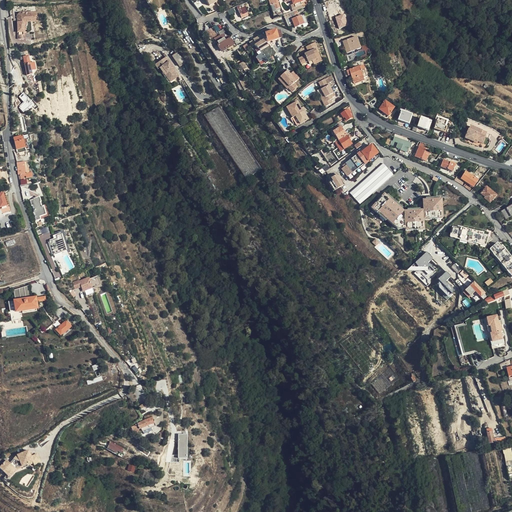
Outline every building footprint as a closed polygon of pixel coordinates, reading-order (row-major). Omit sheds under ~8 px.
[(280,8),(277,0),(270,0),(269,1),(270,6),(274,5),(276,9),(280,8)] [(247,13),(245,6),(242,8),(241,6),(238,8),(239,12),(238,12),(240,15),(247,13)] [(36,14),(24,15),(19,23),(20,37),(27,36),(26,26),(28,24),(37,22),(36,14)] [(300,16),(296,18),(291,20),(290,17),(285,19),(287,27),(293,25),(295,28),(304,24),(301,16),(300,16)] [(213,27),(207,30),(211,38),(218,35),(213,27)] [(232,37),(228,30),(218,36),(214,39),(217,45),(230,38),(232,37)] [(268,34),(262,36),(264,38),(267,37),(269,42),(271,42),(276,40),(282,38),(280,32),(277,33),(276,31),(270,33),(269,32),(267,32),(268,34)] [(253,47),(255,46),(265,40),(264,38),(262,36),(262,35),(253,40),(254,42),(251,44),(253,47)] [(342,41),(346,53),(356,50),(360,49),(356,37),(342,41)] [(233,43),(230,38),(217,45),(221,51),(224,49),(234,43),(233,43)] [(265,40),(255,46),(258,50),(256,51),(259,56),(258,57),(256,59),(260,65),(275,55),(267,43),(265,40)] [(235,42),(233,43),(234,43),(224,49),(226,53),(237,46),(235,42)] [(306,47),(308,51),(316,48),(317,47),(315,43),(306,47)] [(316,50),(309,53),(305,56),(305,58),(299,61),(301,66),(308,62),(309,64),(313,62),(316,60),(317,62),(322,60),(319,53),(317,54),(316,50)] [(27,51),(24,53),(25,56),(19,58),(20,61),(24,60),(27,76),(32,74),(27,51)] [(184,65),(177,55),(173,58),(180,68),(184,65)] [(179,77),(166,58),(157,65),(160,68),(162,66),(171,78),(173,76),(175,79),(179,77)] [(353,81),(361,78),(366,76),(362,65),(344,72),(345,76),(349,75),(351,81),(353,81)] [(162,66),(160,68),(171,82),(175,79),(173,76),(171,78),(162,66)] [(298,78),(293,73),(290,75),(288,74),(285,70),(276,79),(282,85),(283,84),(291,92),(296,88),(296,87),(293,83),(298,78)] [(322,89),(321,90),(324,97),(323,98),(325,102),(323,103),(325,106),(332,103),(330,100),(332,99),(331,97),(330,95),(333,93),(329,85),(327,86),(323,79),(318,82),(322,89)] [(309,120),(303,111),(301,112),(299,109),(295,102),(285,109),(291,118),(294,116),(300,125),(309,120)] [(394,108),(385,102),(380,109),(388,116),(394,108)] [(352,118),(349,114),(350,114),(348,110),(342,114),(344,118),(345,117),(347,121),(352,118)] [(409,125),(413,115),(401,111),(398,121),(409,125)] [(297,127),(300,125),(294,116),(291,118),(295,124),(297,127)] [(428,131),(431,122),(421,118),(418,128),(428,131)] [(434,129),(441,131),(444,133),(446,128),(445,127),(446,123),(438,120),(434,129)] [(339,140),(346,135),(341,127),(337,129),(336,127),(332,129),(339,140)] [(480,136),(482,132),(469,127),(465,138),(477,143),(478,142),(483,144),(485,138),(480,136)] [(351,144),(346,135),(339,140),(344,149),(351,144)] [(17,138),(13,139),(16,151),(25,148),(22,136),(17,138)] [(411,144),(395,138),(394,139),(393,138),(390,145),(396,147),(396,148),(400,149),(400,150),(407,153),(408,150),(409,150),(411,144)] [(344,149),(339,140),(335,142),(340,151),(344,149)] [(424,143),(421,142),(416,154),(414,153),(412,157),(426,162),(429,154),(427,153),(428,151),(428,150),(422,148),(424,143)] [(342,167),(343,168),(344,169),(345,169),(346,169),(347,170),(348,170),(350,169),(353,173),(378,153),(372,145),(342,167)] [(456,168),(457,164),(456,164),(458,160),(449,156),(447,161),(444,160),(441,167),(452,171),(454,167),(456,168)] [(360,204),(366,199),(393,174),(381,161),(348,192),(360,204)] [(332,168),(325,173),(328,176),(334,171),(332,168)] [(495,178),(500,172),(493,169),(488,175),(495,178)] [(331,177),(331,181),(338,189),(344,185),(336,173),(331,177)] [(466,182),(470,176),(466,173),(461,179),(466,182)] [(477,180),(470,176),(466,182),(473,186),(477,180)] [(496,195),(486,187),(481,194),(485,197),(484,198),(490,202),(496,195)] [(0,206),(0,209),(10,207),(5,193),(3,194),(7,206),(0,208),(0,206)] [(384,197),(399,208),(401,206),(393,200),(392,201),(389,198),(389,197),(386,194),(384,197)] [(424,219),(444,216),(441,198),(438,198),(426,199),(422,200),(423,209),(419,209),(407,211),(403,212),(399,208),(384,197),(382,195),(371,208),(386,220),(397,229),(405,228),(425,225),(424,222),(424,219)] [(46,215),(44,208),(42,208),(39,198),(34,200),(34,201),(30,202),(32,206),(33,206),(35,215),(35,216),(36,221),(40,220),(40,217),(46,215)] [(511,206),(502,212),(507,220),(511,217),(511,218),(511,217),(511,206)] [(386,220),(371,208),(369,211),(375,216),(376,214),(379,216),(378,218),(384,223),(386,220)] [(458,224),(457,227),(485,234),(486,231),(458,224)] [(485,234),(457,227),(453,226),(450,238),(479,246),(476,258),(482,259),(488,267),(493,263),(507,282),(511,278),(511,259),(502,247),(500,243),(496,245),(489,235),(485,234)] [(50,257),(59,255),(56,241),(47,243),(50,257)] [(24,244),(0,251),(0,275),(3,284),(33,274),(24,244)] [(502,247),(511,259),(511,256),(504,246),(502,247)] [(423,253),(400,275),(441,317),(451,306),(447,302),(457,291),(423,253)] [(100,284),(83,290),(84,292),(103,286),(99,275),(97,276),(100,284)] [(79,280),(73,282),(75,289),(82,287),(83,290),(100,284),(97,276),(80,282),(79,280)] [(466,292),(471,297),(476,292),(482,298),(486,294),(474,283),(466,292)] [(476,292),(471,297),(477,302),(482,298),(476,292)] [(503,292),(490,298),(493,303),(505,296),(503,292)] [(31,299),(19,301),(20,306),(26,305),(27,310),(37,309),(36,302),(32,303),(31,299)] [(489,326),(493,342),(504,340),(499,315),(486,317),(488,326),(489,326)] [(59,316),(42,324),(44,328),(61,321),(59,316)] [(68,334),(66,324),(63,325),(57,326),(57,330),(55,331),(57,337),(68,334)] [(134,425),(134,426),(136,430),(140,429),(154,423),(150,415),(143,418),(144,421),(134,425)] [(154,423),(140,429),(141,432),(155,426),(154,423)] [(188,458),(187,434),(178,434),(178,458),(188,458)] [(107,448),(122,455),(125,448),(111,441),(107,448)] [(5,475),(42,463),(38,453),(32,455),(30,451),(7,459),(8,461),(1,464),(5,475)]
